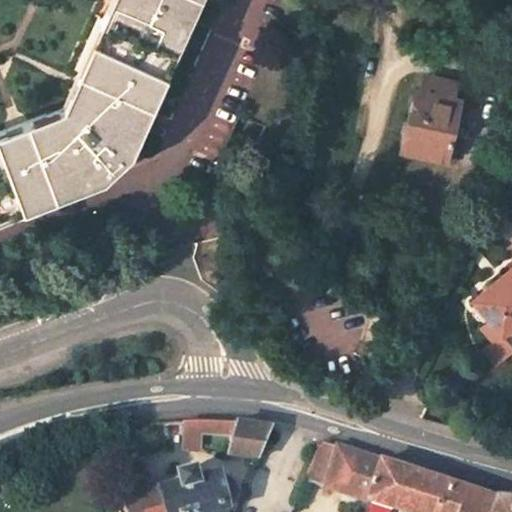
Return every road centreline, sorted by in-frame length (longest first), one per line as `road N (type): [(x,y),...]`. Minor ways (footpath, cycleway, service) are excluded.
road 1 (unclassified): [(229,399),(220,337),(178,302),(150,300),(0,353)]
road 2 (primary): [(511,471),(305,409),(229,399)]
road 3 (primary): [(229,399),(167,397),(0,437)]
